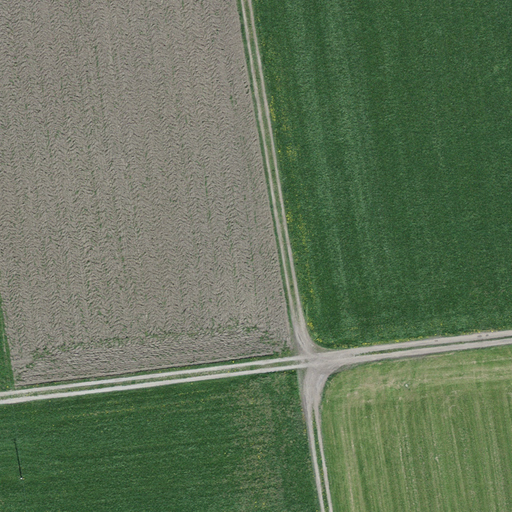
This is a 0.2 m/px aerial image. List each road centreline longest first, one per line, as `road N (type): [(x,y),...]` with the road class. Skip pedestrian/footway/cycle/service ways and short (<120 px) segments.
road 1 (track): [(245,0),(327,511)]
road 2 (track): [(511,336),(0,398)]
